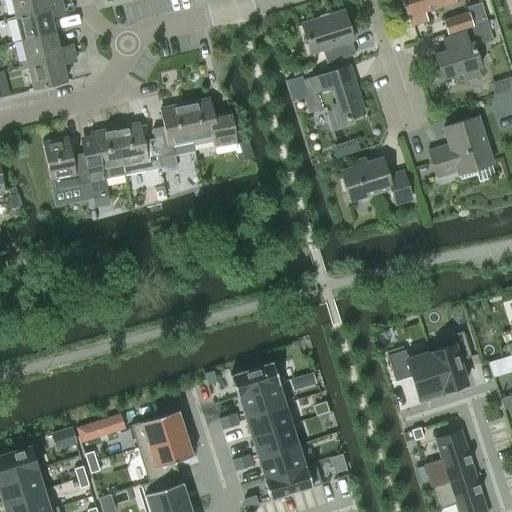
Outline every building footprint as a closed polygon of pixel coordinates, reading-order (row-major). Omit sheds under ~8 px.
[(12,0),(16,16),(62,5),(60,0),(48,0),(46,1),(45,0),(12,0)] [(455,0),(400,0),(406,16),(409,25),(426,20),(424,11),(456,1),(455,0)] [(21,39),(53,32),(50,16),(63,13),(62,5),(16,16),(21,39)] [(301,23),(311,53),(322,50),(326,63),(355,54),(351,41),(353,40),(343,10),(301,23)] [(447,33),(472,25),(468,12),(443,20),(447,33)] [(487,22),(470,28),(476,46),(493,41),(487,22)] [(444,56),(436,59),(442,78),(461,72),(464,80),(479,75),(477,67),(472,53),(475,52),(472,42),(469,43),(465,31),(442,38),(446,50),(443,51),(444,56)] [(27,63),(73,53),(71,45),(57,48),(53,32),(21,39),(27,63)] [(75,60),(73,53),(27,63),(32,88),(65,80),(61,64),(75,60)] [(302,80),(300,81),(305,97),(310,111),(326,106),(334,129),(353,123),(351,116),(363,113),(352,78),(333,84),(329,72),(302,80)] [(286,80),(285,81),(292,102),(293,101),(305,97),(300,81),(302,80),(301,76),(294,78),(289,80),(286,80)] [(204,98),(184,103),(192,140),(192,143),(212,139),(214,146),(230,143),(236,141),(230,113),(224,114),(213,117),(210,99),(205,100),(204,98)] [(163,127),(152,129),(154,138),(158,158),(174,155),(172,145),(192,140),(184,103),(164,107),(165,109),(160,110),(163,127)] [(448,145),(428,151),(436,176),(456,170),(458,174),(491,163),(476,116),(443,127),(448,145)] [(134,122),(114,126),(123,172),(143,168),(144,171),(160,168),(158,158),(154,138),(143,140),(139,123),(134,124),(134,122)] [(92,151),(82,153),(88,182),(91,197),(91,198),(108,195),(104,179),(104,176),(123,172),(114,126),(93,131),(94,133),(89,135),(92,151)] [(62,137),(41,142),(49,179),(51,190),(80,184),(83,199),(91,197),(88,182),(82,153),(71,155),(67,139),(62,140),(62,137)] [(236,143),(232,144),(234,150),(238,162),(252,158),(246,139),(242,141),(236,143)] [(349,200),(390,187),(395,203),(411,198),(403,171),(387,176),(382,158),(340,171),(349,200)] [(9,196),(6,197),(9,208),(9,209),(17,207),(14,195),(9,196)] [(430,351),(429,352),(442,391),(465,383),(458,361),(471,357),(462,331),(448,335),(451,345),(430,351)] [(404,349),(386,355),(394,381),(411,376),(418,398),(442,391),(429,352),(430,351),(429,347),(406,354),(404,349)] [(243,370),(229,374),(237,397),(238,396),(238,395),(277,383),(277,384),(283,382),(276,360),(259,365),(257,361),(241,366),(243,370)] [(494,360),(488,362),(493,377),(499,375),(494,360)] [(212,370),(204,373),(207,385),(216,382),(212,370)] [(312,373),(302,376),(305,385),(315,382),(312,373)] [(277,383),(238,395),(238,396),(245,416),(283,404),(277,384),(277,383)] [(283,404),(245,416),(251,437),(290,424),(283,404)] [(178,409),(130,425),(137,447),(185,432),(178,409)] [(119,413),(76,427),(81,443),(124,429),(119,413)] [(235,413),(226,415),(230,427),(238,424),(235,413)] [(226,415),(218,418),(222,430),(230,427),(226,415)] [(290,424),(251,437),(258,457),(296,445),(290,424)] [(419,427),(410,430),(414,440),(423,437),(419,427)] [(70,428),(51,434),(55,447),(74,441),(70,428)] [(441,458),(423,464),(430,487),(473,473),(470,462),(471,461),(470,460),(469,461),(467,455),(469,455),(468,454),(467,454),(460,430),(435,438),(441,458)] [(185,432),(137,447),(148,482),(171,474),(170,474),(177,472),(174,461),(192,455),(185,432)] [(296,445),(258,457),(264,477),(264,478),(303,465),(303,464),(296,445)] [(26,448),(0,456),(0,478),(34,468),(36,467),(30,447),(26,448)] [(93,451),(84,453),(87,463),(96,461),(93,451)] [(248,454),(239,456),(243,468),(251,465),(248,454)] [(341,454),(329,458),(334,474),(346,470),(341,454)] [(239,456),(231,459),(235,471),(243,468),(239,456)] [(96,461),(87,463),(90,473),(99,470),(96,461)] [(264,477),(262,477),(269,500),(298,491),(321,484),(314,461),(303,464),(303,465),(264,478),(264,477)] [(82,465),(73,468),(76,478),(85,475),(82,467),(82,465)] [(34,468),(0,478),(0,491),(3,500),(41,489),(45,487),(38,467),(36,467),(34,468)] [(473,473),(430,487),(437,509),(455,504),(458,511),(485,511),(479,491),(480,491),(480,490),(479,490),(477,485),(478,484),(477,484),(473,473)] [(148,482),(140,484),(148,511),(159,511),(189,503),(182,481),(174,484),(171,474),(148,482)] [(85,475),(76,478),(79,487),(88,484),(85,475)] [(41,489),(3,500),(6,511),(38,511),(47,509),(41,489)] [(255,495),(244,499),(247,507),(258,503),(255,495)] [(191,511),(189,503),(159,511),(191,511)]
